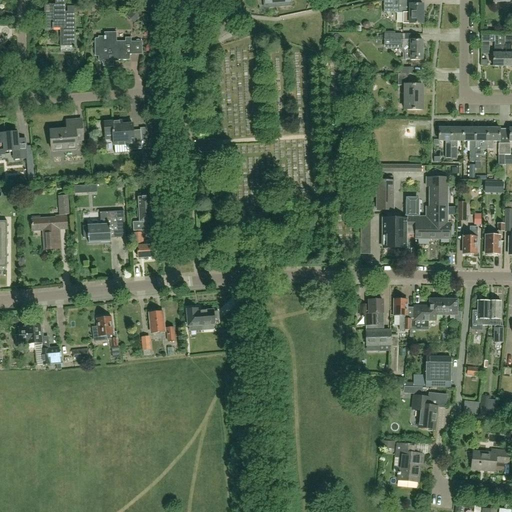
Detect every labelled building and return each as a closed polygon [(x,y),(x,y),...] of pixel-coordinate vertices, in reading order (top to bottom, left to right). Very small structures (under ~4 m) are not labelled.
[(54,0),(55,5),(48,5),(48,13),(44,13),(44,29),(60,28),(60,47),(64,47),(75,46),(74,12),(64,13),(64,5),(63,0),(54,0)] [(385,0),(385,12),(393,12),(403,12),(403,23),(423,23),(423,4),(410,4),(410,0),(385,0)] [(134,10),(127,16),(134,23),(140,18),(134,10)] [(113,61),(128,61),(128,55),(131,55),(131,39),(125,39),(125,42),(116,42),(116,33),(104,33),(104,37),(98,37),(98,41),(94,41),(94,56),(98,56),(98,61),(101,61),(101,64),(104,64),(104,68),(113,68),(113,61)] [(384,34),(384,36),(379,35),(379,41),(384,41),(384,45),(384,49),(398,49),(403,54),(403,61),(406,61),(406,59),(423,60),(423,40),(411,40),(411,34),(402,34),(384,34)] [(494,35),(494,53),(494,66),(506,66),(506,35),(494,35)] [(405,110),(422,110),(422,85),(408,84),(408,74),(398,73),(398,85),(405,85),(405,110)] [(51,132),(52,150),(77,148),(76,140),(83,140),(82,121),(67,122),(68,131),(51,132)] [(130,151),(142,150),(141,131),(133,131),(132,125),(120,126),(120,122),(104,123),(105,141),(113,140),(114,146),(129,145),(130,151)] [(439,128),(439,141),(446,141),(445,147),(451,147),(451,141),(451,128),(439,128)] [(451,147),(451,154),(451,159),(457,159),(457,147),(458,147),(458,141),(463,141),(463,128),(451,128),(451,141),(451,147)] [(463,128),(463,141),(469,141),(469,162),(474,162),(474,147),(475,141),(475,128),(463,128)] [(475,128),(475,141),(474,147),(481,147),(481,149),(487,149),(487,141),(487,128),(475,128)] [(487,128),(487,141),(487,149),(493,150),(493,141),(499,141),(499,128),(487,128)] [(0,134),(0,155),(5,155),(5,152),(13,151),(14,160),(26,159),(25,140),(18,140),(17,133),(0,134)] [(405,219),(383,218),(383,248),(401,248),(406,248),(406,234),(415,234),(415,239),(450,239),(450,223),(447,223),(447,178),(426,178),(426,187),(430,187),(430,218),(420,218),(420,200),(405,200),(405,219)] [(125,180),(117,181),(117,189),(126,188),(125,180)] [(377,210),(393,211),(393,181),(377,181),(377,210)] [(58,196),(59,217),(56,217),(56,219),(31,220),(32,232),(43,232),(43,250),(59,249),(58,230),(66,229),(66,216),(67,216),(67,215),(70,215),(68,196),(58,196)] [(140,222),(133,222),(133,225),(134,231),(151,231),(151,223),(152,223),(152,218),(153,218),(152,213),(151,198),(147,198),(147,196),(142,196),(142,199),(139,199),(139,210),(138,210),(138,218),(140,218),(140,222)] [(467,203),(458,202),(457,222),(466,222),(467,203)] [(100,226),(83,227),(83,238),(87,238),(87,244),(110,243),(110,239),(125,238),(123,212),(99,213),(100,226)] [(470,237),(463,237),(463,254),(464,254),(464,255),(470,255),(470,254),(476,254),(476,245),(478,245),(478,237),(477,237),(478,227),(470,227),(470,237)] [(143,247),(142,233),(133,233),(133,247),(137,247),(137,258),(153,258),(153,246),(143,247)] [(500,236),(486,235),(485,254),(487,254),(488,255),(491,255),(491,254),(500,254),(500,236)] [(411,309),(407,309),(407,301),(401,301),(401,299),(396,299),(396,300),(394,300),(394,316),(400,316),(399,331),(409,331),(411,331),(411,320),(411,309)] [(411,331),(409,331),(409,338),(412,338),(412,331),(429,331),(429,319),(435,319),(436,315),(443,315),(443,299),(435,299),(435,301),(431,301),(431,307),(414,307),(414,309),(411,309),(411,320),(411,331)] [(443,299),(443,315),(455,315),(455,321),(461,322),(462,313),(456,313),(456,302),(452,302),(452,299),(443,299)] [(369,301),(369,305),(360,306),(361,317),(366,317),(367,326),(377,326),(377,324),(382,324),(382,322),(384,322),(383,301),(369,301)] [(478,301),(478,312),(473,311),(472,324),(478,324),(478,325),(489,326),(489,324),(490,302),(478,301)] [(501,302),(490,302),(489,324),(489,326),(494,326),(494,328),(493,343),(504,344),(504,328),(499,328),(499,326),(501,326),(501,302)] [(219,319),(218,312),(214,313),(213,311),(199,312),(199,309),(193,310),(192,309),(189,309),(188,310),(187,310),(188,327),(201,326),(201,331),(214,330),(213,325),(214,325),(214,319),(219,319)] [(163,313),(149,314),(151,334),(167,332),(168,342),(175,341),(174,328),(164,329),(163,313)] [(99,320),(97,320),(99,336),(107,335),(107,341),(111,340),(111,339),(117,339),(117,332),(114,333),(113,326),(112,327),(111,318),(105,319),(103,318),(100,318),(99,320)] [(377,326),(367,326),(366,326),(366,332),(367,346),(379,346),(379,352),(390,351),(389,345),(390,345),(389,331),(384,331),(384,322),(382,322),(382,324),(377,324),(377,326)] [(26,327),(26,328),(19,329),(20,345),(28,344),(28,345),(35,344),(35,347),(42,346),(40,326),(33,327),(33,325),(27,326),(28,327),(26,327)] [(233,342),(232,333),(225,333),(225,343),(233,342)] [(221,346),(221,335),(201,334),(201,345),(221,346)] [(143,356),(151,355),(150,351),(151,350),(150,337),(141,337),(142,351),(143,351),(143,356)] [(59,347),(50,348),(52,364),(61,363),(59,347)] [(52,364),(50,348),(40,349),(42,366),(52,364)] [(84,359),(83,350),(63,352),(64,366),(72,365),(72,360),(84,359)] [(426,370),(423,370),(423,376),(426,376),(426,388),(450,388),(450,358),(427,357),(426,370)] [(468,368),(467,376),(483,378),(484,369),(468,368)] [(404,378),(396,378),(396,386),(404,386),(404,378)] [(404,387),(403,394),(422,395),(422,388),(404,387)] [(489,410),(490,403),(491,396),(481,395),(480,409),(489,410)] [(434,430),(437,407),(429,406),(430,398),(414,397),(412,411),(421,411),(419,429),(434,430)] [(475,413),(476,401),(461,401),(461,413),(475,413)] [(394,450),(395,442),(383,441),(383,449),(394,450)] [(397,444),(396,458),(394,470),(399,470),(398,481),(418,483),(420,464),(423,464),(423,455),(417,455),(418,447),(397,444)] [(491,454),(473,452),(471,470),(494,473),(494,472),(503,473),(504,464),(508,465),(510,452),(492,450),(491,454)]
